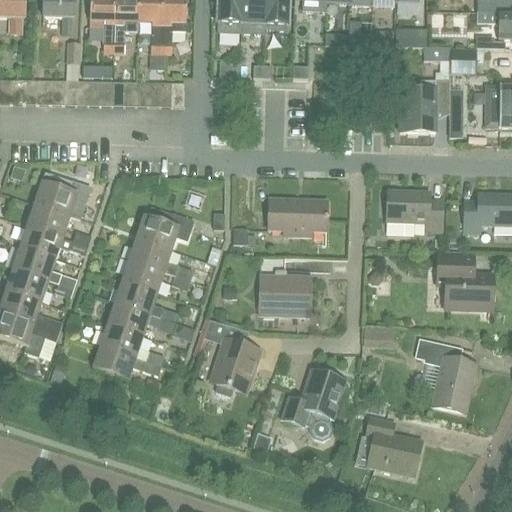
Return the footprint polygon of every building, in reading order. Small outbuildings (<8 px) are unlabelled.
[(0,0),(0,20),(9,21),(9,38),(22,38),(22,22),(25,22),(25,0),(0,0)] [(73,0),(42,0),(42,21),(62,21),(62,39),(72,39),(72,21),(73,21),(73,0)] [(103,57),(104,57),(110,57),(111,0),(107,0),(89,0),(89,31),(103,31),(103,57)] [(137,36),(137,25),(136,25),(136,1),(111,0),(110,57),(123,58),(123,44),(124,36),(137,36)] [(218,0),(217,36),(240,37),(241,0),(218,0)] [(241,0),(240,37),(263,38),(264,0),(241,0)] [(264,38),(264,33),(287,34),(288,0),(264,0),(263,38),(264,38)] [(302,0),(302,15),(325,16),(325,0),(302,0)] [(325,0),(325,16),(326,16),(327,7),(348,7),(348,9),(349,9),(348,0),(325,0)] [(348,0),(349,9),(371,10),(371,0),(348,0)] [(371,0),(371,10),(372,10),(373,0),(394,1),(394,6),(395,6),(394,0),(371,0)] [(511,0),(477,0),(477,15),(511,15),(511,0)] [(136,25),(137,25),(151,26),(150,58),(160,59),(162,1),(136,1),(136,25)] [(162,1),(160,59),(171,59),(172,36),(186,36),(186,27),(187,2),(162,1)] [(511,15),(477,15),(477,28),(498,28),(498,42),(511,42),(511,15)] [(336,50),(336,39),(325,38),(325,49),(336,50)] [(383,50),(383,38),(373,38),(373,50),(383,50)] [(370,39),(360,39),(360,51),(370,51),(370,39)] [(419,50),(419,39),(407,39),(407,50),(419,50)] [(419,39),(419,50),(423,50),(428,50),(428,39),(419,39)] [(66,85),(71,85),(71,84),(78,84),(81,47),(67,47),(66,68),(66,85)] [(423,64),(423,66),(439,66),(450,66),(450,53),(450,52),(428,52),(423,52),(423,64)] [(476,53),(450,53),(450,66),(449,77),(449,78),(476,78),(476,53)] [(238,69),(219,69),(219,84),(239,84),(238,69)] [(294,70),(293,83),(308,84),(308,71),(294,70)] [(255,84),(264,84),(264,72),(255,72),(255,84)] [(273,72),(264,72),(264,84),(273,84),(273,72)] [(399,118),(399,137),(435,137),(436,116),(449,116),(449,85),(449,78),(449,77),(437,76),(437,85),(435,85),(419,85),(403,85),(399,86),(399,94),(403,96),(403,118),(399,118)] [(0,107),(8,108),(8,84),(0,83),(0,107)] [(8,108),(20,108),(21,84),(8,84),(8,108)] [(20,108),(33,108),(33,85),(21,84),(20,108)] [(83,84),(78,84),(71,84),(71,85),(70,109),(83,109),(83,84)] [(83,109),(95,109),(96,84),(83,84),(83,109)] [(95,109),(108,109),(108,84),(96,84),(95,109)] [(108,109),(121,109),(121,85),(108,84),(108,109)] [(33,85),(33,108),(45,108),(46,85),(33,85)] [(45,108),(58,108),(58,85),(46,85),(45,108)] [(71,85),(66,85),(58,85),(58,108),(70,109),(71,85)] [(121,109),(133,110),(134,85),(121,85),(121,109)] [(134,85),(133,110),(146,110),(146,85),(134,85)] [(146,110),(158,110),(159,86),(146,85),(146,110)] [(159,86),(158,110),(171,110),(171,85),(160,85),(160,86),(159,86)] [(184,86),(171,85),(171,110),(183,110),(184,86)] [(488,111),(488,131),(499,131),(499,132),(511,131),(511,90),(499,90),(499,91),(488,91),(488,111)] [(45,176),(34,209),(70,221),(80,224),(91,191),(45,176)] [(426,234),(440,234),(441,205),(429,205),(429,197),(387,195),(386,225),(426,227),(426,234)] [(480,228),(511,229),(511,199),(478,198),(478,206),(466,206),(465,235),(479,236),(480,228)] [(327,205),(269,203),(268,234),(284,235),(284,240),(310,240),(311,235),(326,236),(327,205)] [(27,230),(63,242),(70,221),(34,209),(27,230)] [(225,216),(214,216),(213,232),(225,232),(225,216)] [(143,220),(136,242),(172,254),(177,242),(186,245),(193,225),(173,219),(170,229),(143,220)] [(84,259),(88,250),(73,245),(72,246),(63,243),(63,242),(27,230),(19,251),(56,263),(60,251),(84,259)] [(233,248),(247,249),(247,233),(234,233),(233,248)] [(76,236),(73,245),(88,250),(91,241),(76,236)] [(168,266),(172,254),(136,242),(129,263),(165,275),(165,276),(174,280),(174,278),(190,283),(189,285),(195,286),(198,279),(192,276),(193,275),(168,266)] [(19,251),(12,273),(49,285),(56,263),(19,251)] [(214,251),(208,267),(216,269),(221,253),(214,251)] [(437,259),(437,289),(445,290),(445,314),(489,315),(489,300),(493,297),(493,278),(466,278),(467,260),(437,259)] [(122,285),(158,296),(165,276),(165,275),(129,263),(122,285)] [(12,273),(5,295),(42,307),(49,285),(12,273)] [(274,280),(260,279),(259,319),(309,321),(310,281),(286,280),(286,276),(285,274),(276,274),(274,275),(274,280)] [(370,285),(373,288),(378,288),(383,283),(383,279),(380,275),(375,275),(370,280),(370,285)] [(174,278),(174,280),(171,289),(186,294),(189,285),(190,283),(174,278)] [(58,288),(73,293),(77,283),(61,279),(58,288)] [(154,310),(158,296),(122,285),(114,307),(175,327),(178,317),(163,312),(163,313),(154,310)] [(73,293),(58,288),(55,298),(70,303),(73,293)] [(224,303),(237,303),(237,291),(224,290),(224,303)] [(42,307),(5,295),(0,310),(0,316),(59,336),(62,327),(38,319),(42,307)] [(107,328),(144,340),(148,328),(172,337),(175,327),(114,307),(107,328)] [(56,346),(59,336),(0,316),(0,341),(26,350),(23,357),(38,362),(45,342),(56,346)] [(200,336),(219,342),(224,327),(205,321),(200,336)] [(144,340),(107,328),(100,349),(161,369),(164,361),(139,353),(144,340)] [(363,351),(397,352),(398,332),(364,330),(363,351)] [(233,394),(246,398),(260,355),(224,343),(215,372),(220,374),(215,388),(218,389),(215,396),(230,401),(233,394)] [(458,364),(461,352),(420,343),(416,361),(425,363),(425,366),(441,369),(431,410),(466,418),(477,369),(458,364)] [(161,369),(100,349),(93,372),(129,384),(133,371),(157,379),(161,369)] [(55,368),(50,385),(61,388),(66,371),(55,368)] [(343,385),(313,375),(303,406),(289,401),(281,424),(302,431),(303,429),(310,431),(309,435),(313,443),(321,445),(328,442),(331,434),(326,428),(328,422),(330,423),(343,385)] [(155,405),(162,387),(147,382),(141,400),(155,405)] [(370,422),(366,439),(374,441),(367,470),(414,481),(422,446),(392,439),(394,427),(370,422)] [(252,451),(266,456),(271,442),(257,438),(252,451)]
